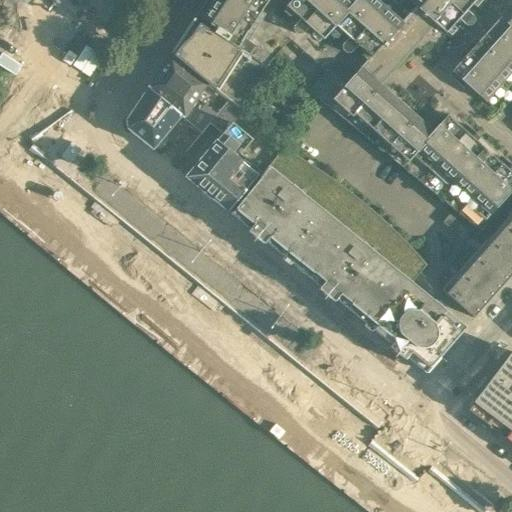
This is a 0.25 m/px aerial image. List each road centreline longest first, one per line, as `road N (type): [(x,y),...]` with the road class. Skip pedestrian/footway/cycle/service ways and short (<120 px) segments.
road 1 (residential): [(422,408),(101,151),(97,126),(173,0)]
road 2 (residential): [(416,511),(100,264),(0,162)]
road 3 (residential): [(511,308),(422,408)]
